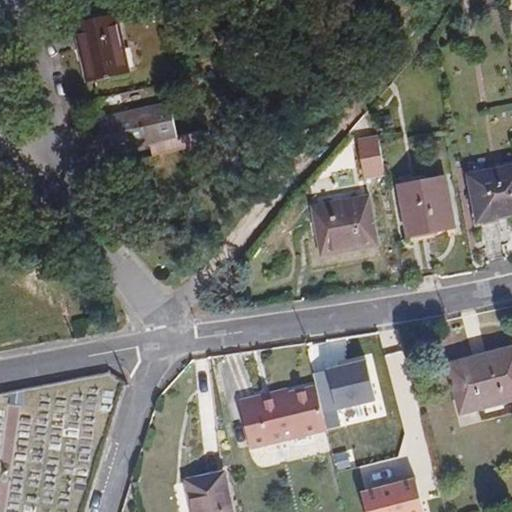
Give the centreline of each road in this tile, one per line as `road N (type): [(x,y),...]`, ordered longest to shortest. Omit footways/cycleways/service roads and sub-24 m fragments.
road 1 (track): [(165,346),(176,306),(437,0)]
road 2 (residential): [(511,287),(165,346)]
road 3 (residential): [(165,346),(151,304),(43,159)]
road 4 (residential): [(165,346),(140,395),(103,511)]
road 5 (residential): [(43,159),(52,126),(47,83),(33,40),(4,0)]
road 6 (residential): [(165,346),(0,376)]
